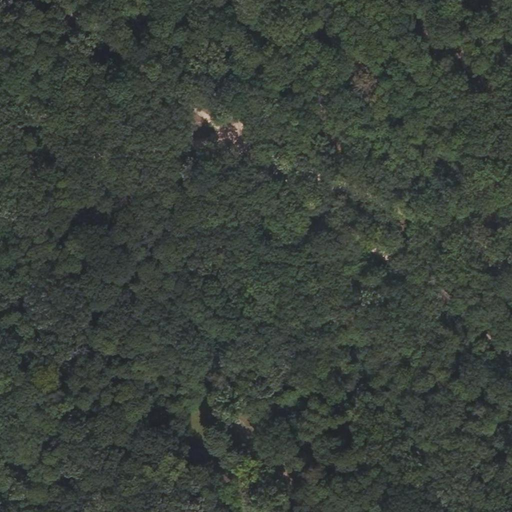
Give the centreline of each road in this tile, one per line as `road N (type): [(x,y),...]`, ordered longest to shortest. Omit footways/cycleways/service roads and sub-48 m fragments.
road 1 (track): [(237,135),(511,254)]
road 2 (track): [(0,187),(106,152),(237,135)]
